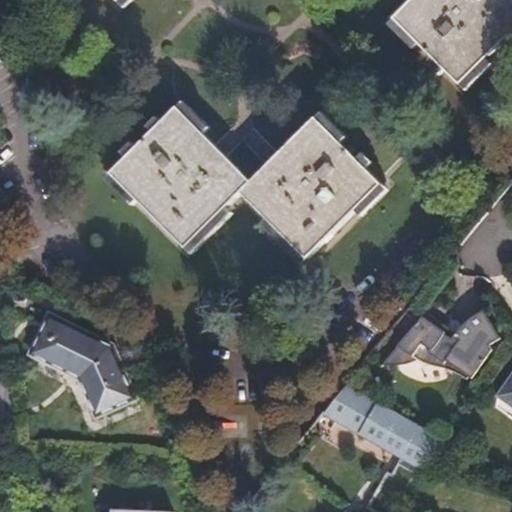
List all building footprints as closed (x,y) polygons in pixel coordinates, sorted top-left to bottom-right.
[(128,0),(115,0),(114,2),(119,8),(128,0)] [(511,0),(410,0),(396,14),(463,81),(511,31),(511,0)] [(176,104),(113,168),(187,244),(242,190),(308,255),(383,181),(318,115),(253,179),(176,104)] [(47,308),(30,348),(80,370),(96,407),(135,390),(110,337),(47,308)] [(457,328),(450,335),(445,341),(436,334),(441,328),(422,313),(376,370),(378,372),(382,373),(385,375),(388,375),(389,375),(396,374),(404,372),(411,369),(417,365),(419,363),(435,375),(437,372),(457,389),(460,391),(485,359),(483,354),(494,347),(482,313),(469,319),(457,328)] [(445,341),(450,335),(441,328),(436,334),(445,341)] [(453,394),(457,389),(437,372),(435,375),(419,363),(417,365),(411,369),(404,372),(396,374),(389,375),(385,379),(388,380),(395,382),(403,383),(411,383),(418,381),(421,380),(424,379),(428,379),(432,379),(435,380),(439,382),(441,384),(453,394)] [(511,374),(497,395),(511,405),(511,374)] [(445,432),(346,381),(323,408),(405,454),(422,462),(445,432)] [(511,405),(497,395),(495,405),(511,417),(511,405)] [(379,511),(381,511),(422,462),(405,454),(392,470),(388,467),(362,499),(379,511)]
